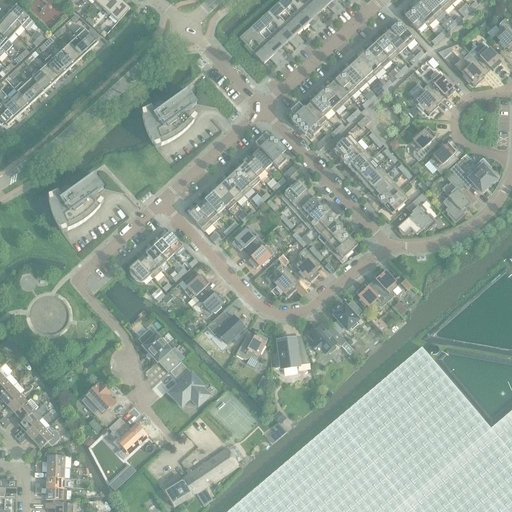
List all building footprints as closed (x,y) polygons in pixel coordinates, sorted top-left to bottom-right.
[(96,0),(95,2),(102,9),(110,0),(96,0)] [(120,0),(110,0),(102,9),(110,16),(123,2),(120,0)] [(293,0),(281,0),(278,3),(302,29),(312,21),(293,0)] [(310,0),(293,0),(314,23),(318,20),(316,17),(321,12),(310,0)] [(328,0),(310,0),(321,12),(331,3),(328,0)] [(328,0),(331,3),(333,6),(334,6),(338,11),(342,8),(335,0),(328,0)] [(432,0),(423,0),(420,2),(436,20),(444,12),(432,0)] [(447,0),(432,0),(444,12),(452,5),(447,0)] [(123,2),(110,16),(118,23),(130,9),(131,9),(123,2)] [(428,27),(436,20),(420,2),(412,10),(425,24),(428,27)] [(475,2),(469,8),(472,11),(478,6),(475,2)] [(77,13),(80,10),(73,3),(70,7),(77,13)] [(296,35),(302,29),(278,3),(268,12),(300,46),(304,43),(296,35)] [(22,27),(22,26),(25,29),(32,21),(15,6),(8,14),(22,27)] [(335,14),(338,11),(334,6),(333,6),(330,9),(335,14)] [(466,16),(472,11),(469,8),(463,13),(466,16)] [(417,32),(425,24),(412,10),(404,17),(417,32)] [(296,50),(300,46),(268,12),(259,20),(283,47),(289,42),(296,50)] [(8,14),(1,21),(15,34),(22,27),(8,14)] [(459,17),(453,22),(456,26),(462,20),(459,17)] [(277,52),(283,47),(259,20),(249,29),(281,64),(285,60),(277,52)] [(318,20),(314,23),(319,29),(323,25),(318,20)] [(495,36),(500,41),(498,43),(504,50),(506,48),(511,53),(511,52),(511,27),(508,23),(505,20),(500,23),(499,26),(499,29),(500,31),(495,36)] [(1,21),(0,22),(0,34),(8,42),(8,41),(15,34),(1,21)] [(399,22),(391,30),(406,47),(415,39),(399,22)] [(450,31),(456,26),(453,22),(447,28),(450,31)] [(315,32),(319,29),(314,23),(311,27),(315,32)] [(82,27),(74,34),(77,37),(89,51),(97,44),(95,42),(100,37),(91,29),(90,29),(87,32),(85,30),(82,27)] [(277,67),(281,64),(249,29),(239,38),(264,65),(270,59),(277,67)] [(391,30),(383,37),(398,54),(406,47),(391,30)] [(443,31),(437,37),(440,40),(446,35),(443,31)] [(0,48),(1,49),(5,52),(6,53),(13,45),(8,41),(8,42),(0,34),(0,48)] [(77,37),(69,44),(82,58),(89,51),(77,37)] [(383,37),(375,44),(391,62),(398,54),(383,37)] [(434,46),(440,40),(437,37),(431,42),(434,46)] [(69,44),(62,51),(74,65),(82,58),(69,44)] [(375,44),(367,52),(383,69),(391,62),(375,44)] [(484,72),(485,71),(489,67),(493,72),(502,64),(497,59),(499,58),(493,51),(491,52),(486,47),(478,54),(477,54),(480,58),(476,62),(475,62),(484,72)] [(62,51),(54,58),(67,72),(74,65),(62,51)] [(421,51),(415,57),(419,60),(424,55),(421,51)] [(367,52),(359,59),(375,76),(383,69),(367,52)] [(476,62),(472,57),(469,54),(465,58),(463,61),(463,63),(464,66),(459,71),(464,76),(462,78),(469,85),(471,83),(475,88),(484,80),(480,75),(484,72),(475,62),(476,62)] [(44,62),(47,65),(59,79),(67,72),(54,58),(52,55),(44,62)] [(413,66),(419,60),(415,57),(410,62),(413,66)] [(428,63),(434,69),(438,65),(432,58),(428,63)] [(359,59),(351,66),(367,84),(375,76),(359,59)] [(47,65),(39,72),(52,86),(59,79),(47,65)] [(351,66),(343,74),(359,91),(367,84),(351,66)] [(405,66),(399,71),(403,75),(408,69),(405,66)] [(397,80),(403,75),(399,71),(394,77),(397,80)] [(39,72),(32,79),(44,93),(52,86),(39,72)] [(343,74),(335,81),(351,98),(359,91),(343,74)] [(430,89),(429,89),(438,99),(439,99),(443,95),(447,99),(456,92),(451,86),(453,85),(446,78),(444,80),(440,74),(432,82),(431,82),(434,85),(430,89)] [(32,79),(24,86),(37,99),(44,93),(32,79)] [(335,81),(327,88),(343,105),(351,98),(335,81)] [(389,81),(384,86),(387,89),(392,84),(389,81)] [(21,83),(14,90),(29,106),(37,99),(24,86),(21,83)] [(381,95),(387,89),(384,86),(378,91),(381,95)] [(335,113),(343,105),(327,88),(319,95),(332,110),(335,113)] [(438,100),(438,99),(429,89),(429,90),(425,94),(422,91),(421,91),(414,99),(418,104),(416,105),(423,112),(425,111),(429,116),(438,108),(434,103),(438,99),(438,100)] [(7,96),(9,99),(22,113),(29,106),(14,90),(7,96)] [(141,112),(143,120),(145,129),(149,137),(153,145),(159,143),(161,147),(170,143),(179,137),(187,131),(193,123),(190,120),(194,115),(188,111),(197,105),(187,92),(155,115),(151,108),(141,112)] [(324,117),(332,110),(319,95),(311,103),(324,117)] [(373,95),(368,101),(371,104),(377,99),(373,95)] [(9,99),(1,106),(14,120),(22,113),(9,99)] [(365,109),(371,104),(368,101),(362,106),(365,109)] [(327,120),(324,117),(311,103),(303,110),(316,124),(319,127),(327,120)] [(321,130),(319,127),(316,124),(303,110),(298,104),(290,112),(295,118),(291,121),(304,135),(308,132),(313,137),(321,130)] [(7,126),(14,120),(1,106),(0,107),(0,126),(0,127),(3,124),(5,125),(5,124),(7,126)] [(413,108),(408,112),(413,118),(418,113),(413,108)] [(358,110),(352,115),(355,119),(361,113),(358,110)] [(349,124),(355,119),(352,115),(346,121),(349,124)] [(366,126),(370,122),(366,117),(362,120),(366,126)] [(362,120),(357,125),(362,130),(366,126),(362,120)] [(342,124),(336,130),(339,133),(345,128),(342,124)] [(410,145),(415,150),(413,153),(413,155),(414,158),(418,162),(435,147),(435,146),(431,142),(435,138),(427,129),(422,134),(421,132),(414,138),(415,140),(410,145)] [(330,135),(333,139),(339,133),(336,130),(330,135)] [(377,139),(372,134),(368,137),(374,143),(377,139)] [(314,146),(319,151),(331,140),(327,135),(314,146)] [(357,143),(350,135),(344,140),(343,138),(336,144),(337,146),(332,151),(340,159),(357,143)] [(263,136),(255,144),(260,150),(273,164),(278,170),(286,162),(281,156),(285,153),(272,139),(268,142),(263,136)] [(374,143),(379,148),(383,145),(377,139),(374,143)] [(395,149),(400,145),(396,139),(391,143),(395,149)] [(340,159),(347,167),(365,151),(357,143),(340,159)] [(428,162),(441,176),(455,162),(451,157),(455,153),(448,145),(442,149),(441,147),(434,154),(435,156),(428,162)] [(265,171),(273,164),(260,150),(252,157),(265,171)] [(392,155),(386,150),(383,153),(388,159),(392,155)] [(369,162),(372,159),(365,151),(347,167),(355,175),(369,162)] [(388,159),(394,164),(397,161),(392,155),(388,159)] [(252,157),(244,164),(257,178),(265,171),(252,157)] [(450,170),(453,174),(464,187),(468,190),(474,185),(481,193),(495,180),(490,175),(493,172),(483,161),(471,171),(474,174),(469,179),(456,165),(450,170)] [(376,170),(369,162),(355,175),(362,183),(376,170)] [(260,181),(257,178),(244,164),(236,171),(252,189),(260,181)] [(283,175),(288,180),(300,169),(295,164),(283,175)] [(406,171),(401,165),(398,169),(403,174),(406,171)] [(379,167),(376,170),(362,183),(369,191),(386,175),(379,167)] [(236,171),(228,179),(244,196),(252,189),(236,171)] [(403,174),(408,180),(412,177),(406,171),(403,174)] [(464,187),(453,174),(447,179),(450,183),(442,191),(448,197),(442,203),(447,208),(445,211),(455,222),(466,212),(464,209),(469,204),(458,192),(464,187)] [(369,191),(376,199),(394,183),(386,175),(369,191)] [(48,196),(49,205),(52,214),(55,222),(60,230),(65,227),(67,232),(76,227),(85,222),(93,215),(100,208),(96,205),(100,200),(95,195),(103,189),(93,176),(62,199),(57,193),(48,196)] [(283,178),(277,184),(280,187),(286,182),(283,178)] [(236,204),(244,196),(228,179),(220,186),(233,200),(233,201),(236,204)] [(306,190),(298,182),(293,187),(291,185),(284,191),(286,193),(281,198),(288,206),(306,190)] [(417,186),(424,193),(427,189),(421,182),(417,186)] [(376,199),(384,207),(401,191),(394,183),(376,199)] [(274,193),(280,187),(277,184),(271,189),(274,193)] [(220,186),(212,193),(225,208),(233,201),(233,200),(220,186)] [(288,206),(296,214),(313,198),(306,190),(288,206)] [(384,207),(391,215),(396,210),(398,212),(405,206),(403,204),(409,199),(401,191),(384,207)] [(212,193),(204,201),(217,215),(218,215),(225,208),(212,193)] [(267,193),(261,198),(264,202),(270,196),(267,193)] [(397,228),(404,235),(410,229),(417,236),(422,231),(425,233),(436,223),(426,212),(423,215),(418,209),(428,200),(423,194),(409,207),(414,213),(412,214),(409,217),(397,228)] [(258,207),(264,202),(261,198),(255,204),(258,207)] [(296,214),(303,222),(320,206),(313,198),(296,214)] [(266,204),(273,211),(276,208),(270,200),(266,204)] [(220,218),(218,215),(217,215),(204,201),(196,208),(212,225),(220,218)] [(303,222),(310,231),(314,228),(313,227),(327,214),(320,206),(303,222)] [(204,233),(212,225),(196,208),(188,215),(204,233)] [(253,210),(247,215),(250,219),(256,213),(253,210)] [(313,227),(314,228),(320,235),(321,235),(335,222),(327,214),(313,227)] [(244,224),(250,219),(247,215),(241,220),(244,224)] [(289,221),(283,215),(280,218),(285,224),(289,221)] [(285,224),(290,230),(294,227),(289,221),(285,224)] [(235,222),(229,228),(232,231),(238,226),(235,222)] [(320,235),(317,238),(325,246),(342,230),(335,222),(321,235),(320,235)] [(226,236),(232,231),(229,228),(223,233),(226,236)] [(262,241),(257,236),(249,228),(244,233),(242,231),(235,237),(237,239),(232,244),(240,253),(244,249),(248,253),(262,241)] [(325,246),(332,254),(349,238),(342,230),(325,246)] [(174,254),(177,258),(185,250),(170,232),(161,240),(174,254)] [(301,239),(296,233),(292,236),(298,242),(301,239)] [(213,242),(216,246),(222,241),(219,237),(213,242)] [(332,254),(340,262),(345,258),(347,259),(354,253),(352,251),(357,246),(349,238),(332,254)] [(298,242),(303,248),(306,245),(301,239),(298,242)] [(161,240),(153,247),(166,262),(174,254),(161,240)] [(248,253),(253,258),(248,262),(256,270),(261,266),(263,267),(270,261),(268,259),(273,254),(266,246),(262,241),(248,253)] [(153,247),(145,255),(158,269),(159,268),(166,262),(153,247)] [(318,253),(312,247),(309,250),(314,256),(318,253)] [(295,266),(300,271),(298,273),(304,280),(306,278),(311,283),(319,275),(315,271),(320,266),(304,249),(300,254),(299,256),(299,259),(300,261),(295,266)] [(314,256),(320,262),(323,258),(318,253),(314,256)] [(150,276),(153,279),(162,272),(159,268),(158,269),(145,255),(137,262),(150,276)] [(197,263),(192,256),(186,262),(192,268),(197,263)] [(137,262),(129,269),(130,274),(131,278),(134,281),(138,283),(142,284),(150,276),(137,262)] [(272,281),(277,286),(275,288),(281,295),(283,293),(288,298),(296,290),(292,286),(297,281),(282,264),(277,269),(276,271),(276,274),(277,276),(272,281)] [(331,274),(334,271),(328,264),(324,267),(331,274)] [(184,269),(178,274),(181,278),(187,272),(184,269)] [(388,303),(392,299),(394,296),(394,294),(393,292),(398,287),(393,282),(395,280),(388,273),(386,275),(382,270),(373,277),(377,282),(373,286),(388,303)] [(175,283),(181,278),(178,274),(172,280),(175,283)] [(192,276),(184,283),(188,288),(184,291),(192,300),(195,297),(199,302),(209,293),(205,288),(209,284),(201,276),(196,280),(194,278),(192,276)] [(412,287),(405,279),(400,284),(408,292),(412,287)] [(162,289),(165,292),(171,287),(168,283),(162,289)] [(373,286),(368,290),(364,286),(355,294),(360,299),(358,301),(365,308),(367,306),(371,311),(376,306),(379,308),(381,308),(384,307),(388,303),(373,286)] [(159,289),(151,296),(155,300),(162,293),(159,289)] [(155,300),(158,303),(165,297),(162,293),(155,300)] [(199,302),(192,308),(195,312),(198,314),(201,314),(203,313),(208,318),(213,313),(215,315),(222,308),(220,307),(225,302),(217,293),(213,297),(209,293),(199,302)] [(169,294),(163,300),(167,304),(173,298),(169,294)] [(400,301),(395,306),(402,314),(407,310),(400,301)] [(334,329),(339,335),(345,329),(347,331),(350,328),(352,330),(357,325),(356,323),(359,320),(356,317),(362,312),(352,302),(346,307),(345,305),(343,308),(340,305),(333,311),(336,314),(333,316),(338,321),(332,326),(334,329)] [(207,328),(214,336),(217,334),(227,345),(244,329),(245,329),(241,325),(242,323),(238,320),(236,320),(233,316),(233,317),(229,321),(222,313),(207,328)] [(368,317),(373,325),(378,321),(372,314),(368,317)] [(339,335),(334,329),(328,335),(320,326),(317,329),(315,329),(313,330),(312,331),(312,333),(312,334),(309,337),(314,342),(310,346),(312,347),(311,348),(311,350),(312,352),(314,353),(316,353),(318,354),(322,351),(325,355),(328,352),(329,354),(331,354),(336,349),(336,348),(334,346),(336,344),(338,346),(341,346),(350,356),(355,352),(339,335)] [(157,363),(158,362),(168,373),(180,363),(170,352),(171,351),(156,335),(142,347),(157,363)] [(235,356),(242,360),(245,360),(248,360),(250,357),(256,361),(259,355),(261,356),(266,348),(264,346),(267,340),(257,335),(254,340),(247,336),(246,336),(235,356)] [(298,367),(298,365),(309,364),(310,364),(303,343),(302,343),(295,344),(294,340),(278,342),(280,356),(276,357),(276,358),(275,368),(276,368),(282,367),(282,369),(283,368),(284,374),(297,373),(296,367),(298,367)] [(511,511),(511,410),(490,430),(421,349),(228,511),(511,511)] [(170,373),(171,372),(181,383),(169,394),(181,408),(190,399),(198,408),(210,397),(202,389),(203,387),(181,363),(170,373)] [(0,384),(8,377),(0,369),(0,384)] [(13,387),(6,379),(8,377),(0,384),(0,398),(1,399),(13,387)] [(85,399),(82,402),(94,415),(105,427),(116,418),(108,409),(114,403),(107,396),(109,394),(101,385),(99,386),(97,385),(85,396),(86,397),(85,398),(85,399)] [(1,399),(8,407),(21,395),(13,387),(1,399)] [(260,388),(256,394),(263,398),(267,392),(265,390),(260,388)] [(8,407),(15,415),(28,403),(21,395),(8,407)] [(32,414),(35,411),(38,408),(31,400),(28,403),(15,415),(22,422),(31,414),(32,414)] [(279,411),(273,416),(281,424),(286,419),(279,411)] [(18,425),(23,430),(15,437),(18,441),(23,437),(22,436),(26,433),(26,434),(39,422),(32,414),(31,414),(22,422),(18,425)] [(109,429),(113,434),(115,432),(121,438),(116,443),(122,450),(118,454),(123,460),(147,438),(146,437),(147,435),(138,426),(137,427),(135,425),(130,430),(119,419),(109,429)] [(94,420),(89,424),(97,433),(102,429),(94,420)] [(26,434),(33,441),(46,430),(39,422),(26,434)] [(278,424),(272,429),(275,432),(281,438),(287,433),(278,424)] [(33,441),(41,449),(47,443),(50,446),(53,445),(59,440),(61,437),(61,435),(60,432),(57,431),(54,430),(52,432),(48,428),(46,430),(33,441)] [(84,442),(86,444),(89,447),(95,442),(89,437),(84,441),(84,442)] [(72,447),(67,449),(70,456),(75,454),(72,447)] [(179,478),(162,489),(167,496),(175,508),(192,496),(196,494),(205,488),(238,466),(237,463),(243,458),(235,447),(229,451),(227,450),(181,479),(179,478)] [(47,456),(47,468),(64,468),(73,468),(74,458),(73,457),(47,456)] [(136,472),(130,465),(120,476),(126,482),(136,472)] [(47,468),(46,478),(63,479),(64,468),(47,468)] [(120,476),(109,486),(114,492),(125,482),(120,476)] [(46,478),(46,489),(63,490),(63,479),(46,478)] [(4,499),(16,499),(17,482),(5,482),(4,499)] [(205,488),(196,494),(204,508),(213,500),(205,488)] [(67,490),(63,490),(46,489),(46,500),(66,501),(67,490)]
